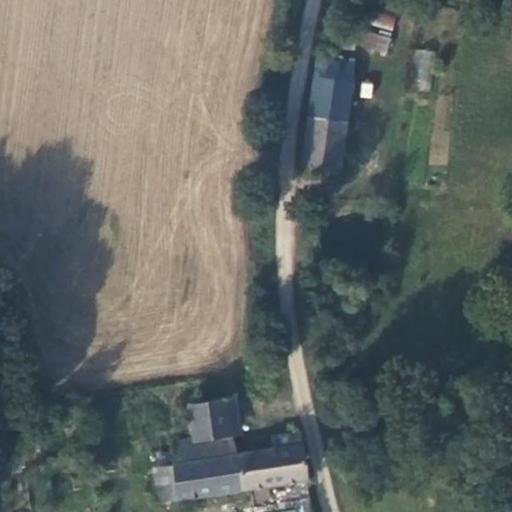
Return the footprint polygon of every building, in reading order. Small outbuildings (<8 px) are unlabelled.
[(370,24),(393,30),(396,17),(374,11),(370,24)] [(392,34),(368,28),(362,49),(387,55),(392,34)] [(415,48),(411,88),(429,90),(433,50),(415,48)] [(319,57),(303,165),(340,169),(353,62),(319,57)] [(307,481),(301,432),(274,436),(276,450),(223,458),(220,437),(231,435),(230,430),(242,428),(237,398),(188,406),(192,438),(174,440),(177,462),(172,463),(170,451),(155,454),(157,468),(153,468),(158,502),(307,481)]
